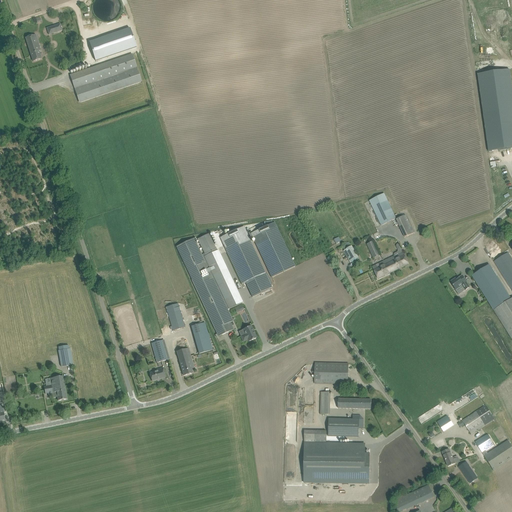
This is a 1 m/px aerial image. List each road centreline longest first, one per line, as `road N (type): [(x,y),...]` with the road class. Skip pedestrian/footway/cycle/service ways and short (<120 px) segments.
road 1 (unclassified): [(135,407),(0,9)]
road 2 (unclassified): [(469,511),(336,320)]
road 3 (unclassified): [(135,407),(336,320)]
road 4 (unclassified): [(336,320),(461,251),(511,208)]
road 5 (unclassified): [(0,434),(135,407)]
